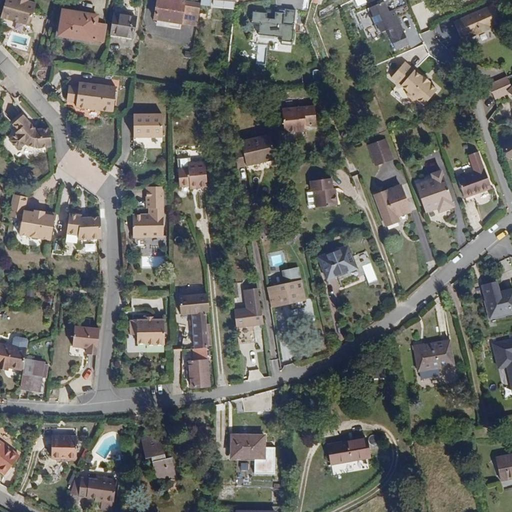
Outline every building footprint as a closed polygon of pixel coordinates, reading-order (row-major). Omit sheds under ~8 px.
[(0,17),(29,26),(35,4),(27,1),(27,0),(5,0),(0,17)] [(196,26),(200,4),(179,0),(157,0),(154,19),(157,19),(181,24),(196,26)] [(400,23),(393,9),(388,11),(384,1),(367,8),(378,33),(388,29),(391,36),(389,36),(395,50),(408,44),(403,30),(400,32),(397,25),(400,23)] [(494,25),(502,21),(494,4),(456,21),(463,38),(471,35),(472,37),(495,27),(494,25)] [(104,42),(106,25),(97,23),(98,15),(63,10),(58,36),(94,42),(94,40),(104,42)] [(268,13),(254,12),(253,24),(260,25),(260,36),(283,38),(283,42),(294,44),(296,11),(286,10),(286,15),(276,14),(276,20),(267,20),(268,13)] [(133,38),(136,17),(113,13),(110,35),(133,38)] [(181,24),(157,19),(156,24),(181,29),(181,24)] [(429,83),(422,77),(420,78),(403,64),(390,79),(407,94),(406,95),(406,97),(412,102),(414,102),(416,100),(423,106),(436,91),(428,84),(429,83)] [(511,84),(510,87),(506,78),(484,87),(491,94),(493,99),(507,93),(511,97),(511,84)] [(112,112),(115,87),(103,85),(102,88),(97,88),(97,85),(79,82),(78,87),(68,86),(66,101),(76,102),(75,107),(112,112)] [(316,125),(314,105),(281,109),(284,133),(300,132),(300,126),(306,126),(316,125)] [(12,124),(22,115),(21,113),(10,122),(12,124)] [(52,147),(50,129),(35,129),(22,115),(12,124),(17,130),(14,133),(15,135),(9,140),(18,150),(24,145),(27,146),(31,147),(38,147),(38,148),(52,147)] [(161,137),(160,115),(132,115),(133,137),(161,137)] [(274,160),(268,135),(239,142),(240,148),(234,150),(237,168),(274,160)] [(392,160),(385,139),(367,145),(375,166),(392,160)] [(511,141),(502,147),(509,158),(511,155),(511,141)] [(491,188),(478,152),(468,155),(474,172),(457,178),(464,198),(473,195),(491,188)] [(206,188),(203,161),(187,163),(187,168),(177,169),(179,187),(189,186),(196,185),(196,189),(206,188)] [(453,208),(441,171),(431,174),(433,179),(415,185),(425,213),(437,209),(438,213),(453,208)] [(337,205),(335,191),(332,192),(331,187),(330,178),(309,180),(310,192),(313,192),(314,197),(314,207),(337,205)] [(410,212),(399,185),(388,190),(388,191),(374,196),(386,227),(398,222),(397,217),(410,212)] [(149,216),(162,216),(162,188),(146,188),(146,210),(149,210),(149,216)] [(51,241),(55,216),(44,214),(45,213),(34,211),(34,212),(24,210),(26,197),(14,194),(10,217),(22,219),(20,235),(29,236),(32,239),(38,241),(40,238),(51,241)] [(475,201),(473,195),(464,198),(466,204),(475,201)] [(101,238),(100,217),(87,218),(81,218),(81,215),(69,213),(66,233),(78,235),(78,240),(101,238)] [(162,237),(162,216),(149,216),(132,216),(132,237),(162,237)] [(356,269),(347,246),(317,258),(326,281),(356,269)] [(304,300),(299,273),(284,276),(286,284),(267,288),(271,307),(304,300)] [(511,312),(511,289),(499,293),(496,282),(481,286),(490,318),(511,312)] [(208,312),(206,295),(178,296),(179,314),(191,313),(191,320),(192,326),(193,349),(206,348),(207,348),(204,313),(208,312)] [(263,324),(258,299),(252,300),(253,308),(233,310),(236,327),(241,327),(243,343),(258,341),(256,325),(263,324)] [(165,346),(164,320),(153,320),(153,322),(145,322),(145,320),(137,320),(137,321),(137,335),(137,344),(145,344),(145,346),(165,346)] [(81,347),(83,327),(74,326),(72,346),(81,347)] [(95,355),(98,329),(83,327),(81,347),(82,347),(87,347),(86,354),(95,355)] [(511,337),(495,342),(500,367),(507,365),(511,386),(511,337)] [(453,366),(449,341),(413,347),(418,371),(420,371),(421,379),(438,376),(437,368),(453,366)] [(0,365),(7,367),(11,348),(0,345),(0,365)] [(206,360),(206,348),(193,349),(191,349),(192,361),(206,360)] [(209,386),(206,360),(192,361),(188,362),(189,372),(189,376),(190,387),(209,386)] [(46,378),(48,365),(24,361),(19,387),(39,390),(41,377),(46,378)] [(165,454),(161,435),(140,440),(145,459),(151,458),(157,482),(176,477),(171,458),(165,459),(164,454),(165,454)] [(264,459),(265,435),(232,435),(231,458),(264,459)] [(76,459),(77,437),(52,436),(51,458),(76,459)] [(370,458),(366,438),(328,445),(331,465),(370,458)] [(19,456),(0,441),(0,467),(7,473),(19,456)] [(511,454),(495,458),(500,481),(511,478),(511,454)] [(79,496),(81,479),(75,478),(70,495),(79,496)] [(113,504),(116,480),(100,478),(100,481),(97,480),(82,478),(81,479),(79,496),(79,497),(94,499),(94,502),(101,502),(100,510),(112,511),(112,503),(113,504)]
